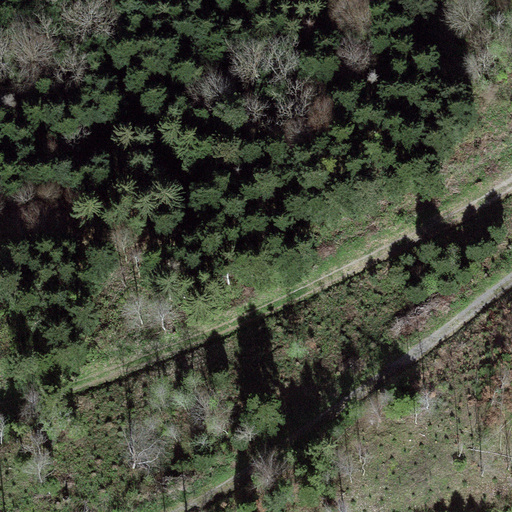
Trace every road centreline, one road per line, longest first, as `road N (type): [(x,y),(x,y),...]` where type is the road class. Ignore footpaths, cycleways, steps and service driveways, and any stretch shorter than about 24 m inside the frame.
road 1 (track): [(0,409),(202,338),(511,184)]
road 2 (track): [(511,280),(218,492),(175,511)]
